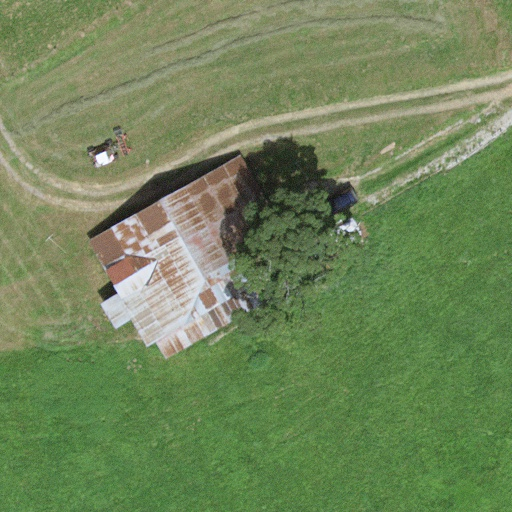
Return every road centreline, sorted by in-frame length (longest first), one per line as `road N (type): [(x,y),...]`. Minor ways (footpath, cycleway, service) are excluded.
road 1 (track): [(0,135),(49,192),(93,202),(144,191),(251,137),(511,78)]
road 2 (track): [(325,220),(511,101)]
